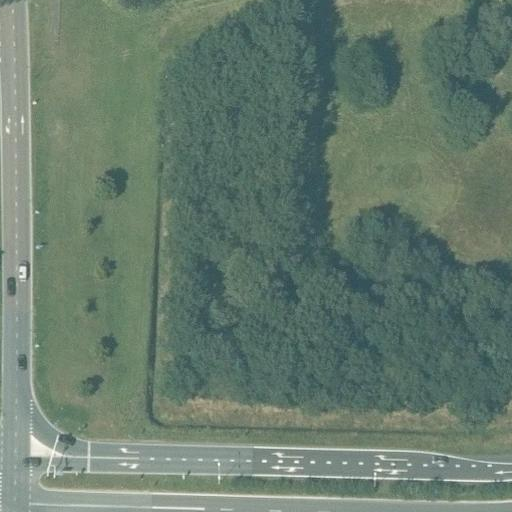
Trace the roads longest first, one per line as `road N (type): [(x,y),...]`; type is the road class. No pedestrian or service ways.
road 1 (motorway): [(511,472),(15,465)]
road 2 (secondary): [(15,465),(13,0)]
road 3 (motorway): [(15,503),(348,511)]
